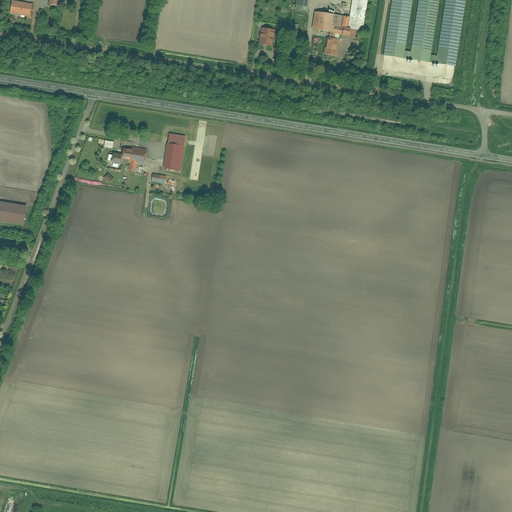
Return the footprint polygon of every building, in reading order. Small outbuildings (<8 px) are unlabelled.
[(295,0),(294,11),(306,13),(308,0),(295,0)] [(352,0),(348,29),(363,32),(367,0),(352,0)] [(391,0),(383,56),(403,59),(404,51),(411,0),(391,0)] [(409,60),(429,63),(430,55),(438,0),(418,0),(411,52),(409,60)] [(435,64),(454,67),(464,0),(444,0),(436,56),(435,64)] [(11,8),(9,16),(22,17),(23,9),(11,8)] [(314,12),(310,30),(341,35),(344,18),(314,12)] [(260,29),(257,45),(267,47),(270,31),(260,29)] [(325,38),(323,54),(334,56),(337,40),(325,38)] [(281,44),(273,49),(277,56),(285,51),(281,44)] [(185,137),(168,134),(166,144),(183,147),(185,137)] [(104,141),(103,148),(112,150),(113,143),(104,141)] [(166,145),(162,169),(172,171),(176,146),(166,145)] [(129,148),(127,163),(144,166),(146,150),(129,148)] [(128,150),(120,149),(119,158),(127,159),(128,150)] [(110,158),(108,168),(119,169),(120,159),(110,158)] [(108,174),(104,179),(110,184),(114,179),(108,174)] [(152,176),(151,183),(165,185),(167,178),(152,176)] [(26,206),(0,202),(0,221),(23,225),(26,206)]
